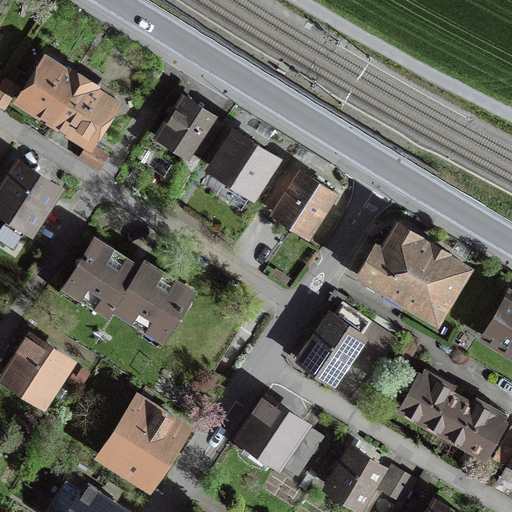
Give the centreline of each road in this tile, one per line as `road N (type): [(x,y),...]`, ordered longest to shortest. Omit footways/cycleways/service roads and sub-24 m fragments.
road 1 (residential): [(264,361),(511,508)]
road 2 (track): [(301,0),(511,113)]
road 3 (residential): [(101,180),(299,303)]
road 4 (tertiary): [(387,165),(191,47)]
road 5 (residential): [(0,339),(101,180)]
road 6 (residential): [(299,303),(387,165)]
road 7 (residential): [(101,180),(191,47)]
road 8 (residential): [(176,487),(264,361)]
road 9 (tertiary): [(511,240),(387,165)]
